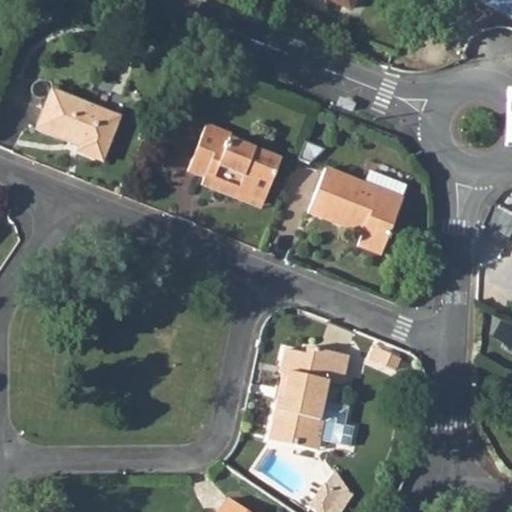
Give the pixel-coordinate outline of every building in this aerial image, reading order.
[(48,90),(32,132),(77,149),(75,154),(101,164),(118,118),(48,90)] [(224,146),(228,137),(230,132),(204,122),(186,168),(202,175),(199,182),(233,196),(236,191),(262,201),(279,158),(251,146),(247,156),(224,146)] [(324,166),(306,210),(360,233),(356,244),(381,254),(403,199),(324,166)] [(377,345),(371,362),(393,370),(399,352),(377,345)] [(312,440),(346,447),(351,427),(341,425),(345,407),(320,402),(325,382),(340,385),(347,356),(306,347),(305,352),(283,347),(278,371),(281,372),(266,437),(292,443),(294,439),(312,443),(312,440)] [(321,484),(308,503),(320,511),(333,493),(321,484)]
